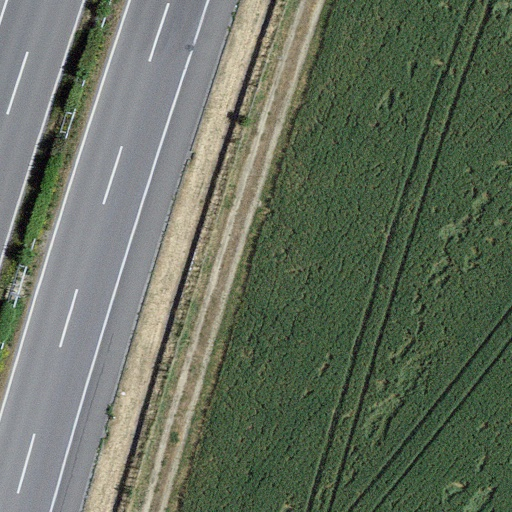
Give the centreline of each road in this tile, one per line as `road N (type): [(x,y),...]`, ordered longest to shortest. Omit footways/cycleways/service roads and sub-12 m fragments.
road 1 (track): [(154,511),(313,0)]
road 2 (motorway): [(13,511),(170,0)]
road 3 (motorway): [(44,0),(0,139)]
